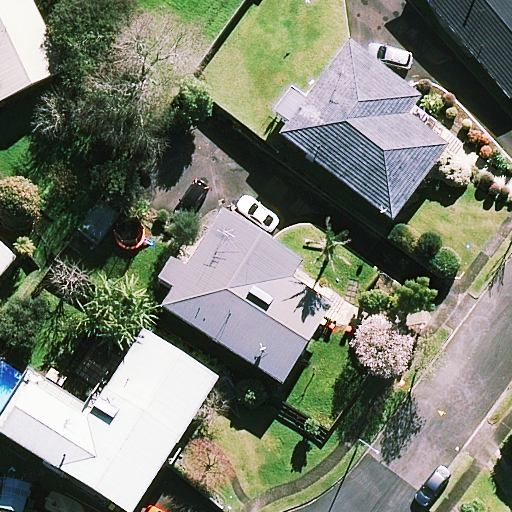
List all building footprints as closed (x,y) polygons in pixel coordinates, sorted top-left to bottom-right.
[(0,113),(69,79),(29,0),(22,0),(0,11),(0,113)] [(511,0),(430,0),(511,100),(511,0)] [(275,121),(292,134),(281,148),(392,230),(446,158),(404,127),(417,110),(348,59),(308,113),(291,100),(275,121)] [(278,131),(241,104),(227,122),(264,150),(278,131)] [(105,204),(77,236),(95,252),(123,221),(105,204)] [(156,290),(174,301),(162,320),(283,394),(331,316),(300,297),(310,281),(220,225),(188,277),(171,266),(156,290)] [(0,282),(19,259),(0,243),(0,282)] [(141,511),(217,389),(143,344),(92,427),(24,385),(0,425),(0,449),(102,511),(141,511)]
